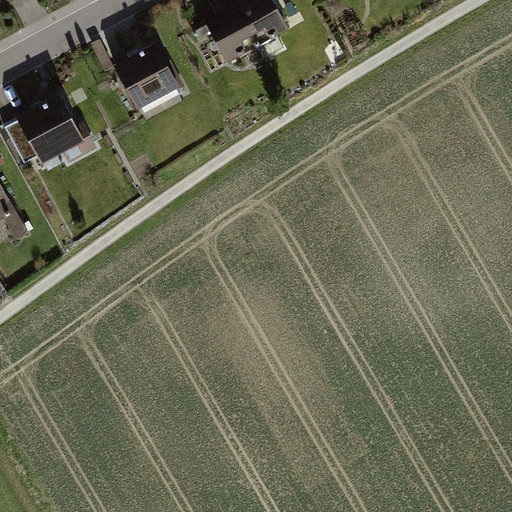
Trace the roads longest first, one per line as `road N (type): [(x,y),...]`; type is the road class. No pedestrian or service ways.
road 1 (track): [(475,0),(251,137),(0,316)]
road 2 (residential): [(0,69),(130,0)]
